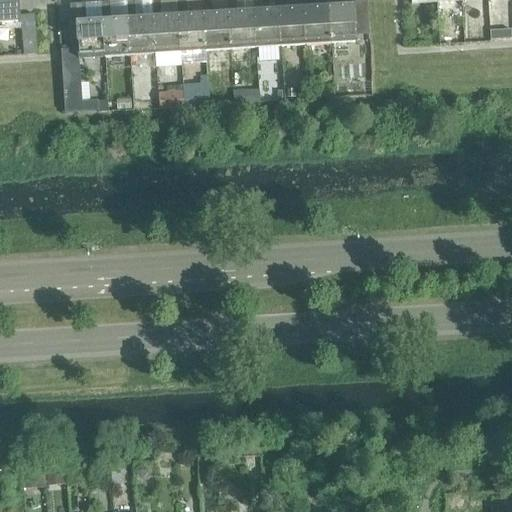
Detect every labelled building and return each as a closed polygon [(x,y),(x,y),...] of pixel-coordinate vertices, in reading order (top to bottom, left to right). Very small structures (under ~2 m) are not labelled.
[(0,0),(0,25),(19,24),(19,25),(20,25),(22,56),(35,56),(32,15),(20,16),(18,0),(0,0)] [(158,0),(151,0),(152,20),(154,55),(180,54),(177,19),(160,20),(159,0),(158,0)] [(175,0),(177,19),(180,54),(205,52),(203,17),(202,17),(186,18),(184,0),(175,0)] [(201,0),(202,17),(203,17),(205,52),(230,51),(228,16),(227,16),(211,17),(209,0),(201,0)] [(226,0),(227,16),(228,16),(230,51),(255,49),(253,14),(236,15),(234,0),(226,0)] [(251,0),(253,14),(255,49),(280,48),(278,13),(261,14),(260,0),(251,0)] [(276,0),(278,13),(280,48),(305,46),(303,11),(286,12),(285,0),(276,0)] [(302,0),(303,11),(305,46),(330,45),(328,10),(311,11),(310,0),(302,0)] [(327,0),(328,10),(330,45),(355,43),(355,44),(357,44),(355,7),(353,7),(353,8),(337,9),(335,0),(327,0)] [(126,2),(127,22),(129,57),(154,55),(152,20),(135,21),(134,2),(126,2)] [(100,4),(102,23),(104,58),(129,57),(127,22),(110,23),(109,3),(100,4)] [(102,23),(85,24),(84,5),(75,5),(77,24),(76,24),(78,61),(79,61),(79,60),(104,58),(102,23)] [(510,31),(489,32),(490,41),(511,40),(510,31)] [(72,52),(61,53),(65,114),(98,112),(97,103),(81,104),(79,68),(73,68),(72,52)] [(241,73),(233,73),(233,87),(241,87),(241,73)] [(208,85),(182,87),(183,104),(209,102),(208,85)] [(166,94),(158,94),(159,111),(183,110),(183,104),(182,87),(166,87),(166,94)] [(295,90),(286,90),(287,99),(295,99),(295,90)] [(251,91),(233,91),(233,105),(251,104),(251,91)] [(107,102),(97,103),(98,112),(98,114),(107,113),(107,102)] [(140,465),(133,473),(141,480),(148,472),(140,465)] [(65,469),(44,471),(44,472),(45,487),(66,486),(65,469)] [(44,472),(22,474),(23,490),(45,489),(45,487),(44,472)]
